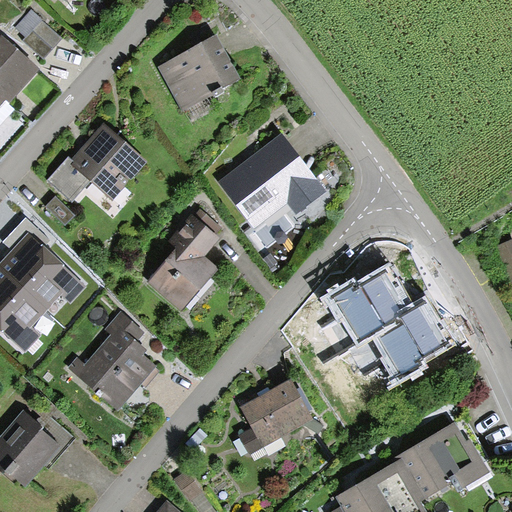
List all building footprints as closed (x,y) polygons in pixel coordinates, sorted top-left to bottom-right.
[(0,125),(14,109),(7,104),(38,68),(35,65),(60,36),(29,9),(5,37),(0,33),(0,125)] [(214,33),(157,64),(181,108),(238,77),(214,33)] [(146,162),(103,124),(53,180),(66,191),(80,175),(110,202),(146,162)] [(279,133),(218,182),(253,226),(285,202),(294,214),(324,190),(279,133)] [(173,246),(145,281),(180,310),(217,265),(202,253),(217,236),(189,214),(166,241),(173,246)] [(13,251),(0,265),(0,267),(68,329),(104,289),(27,219),(4,244),(13,251)] [(511,245),(510,240),(493,247),(511,290),(511,289),(511,245)] [(360,286),(357,281),(334,295),(347,315),(331,325),(362,375),(379,364),(390,383),(449,346),(397,263),(360,286)] [(0,344),(29,372),(68,329),(0,267),(0,344)] [(75,358),(67,369),(117,407),(135,385),(137,386),(154,364),(141,353),(145,348),(135,340),(143,330),(116,309),(105,322),(108,324),(104,330),(107,333),(83,364),(75,358)] [(289,378),(239,405),(252,428),(238,435),(248,453),(311,420),(289,378)] [(42,463),(47,468),(74,435),(49,415),(41,426),(20,409),(0,433),(0,471),(21,488),(42,463)] [(392,456),(394,459),(399,456),(423,496),(449,480),(455,489),(486,470),(475,452),(476,451),(468,437),(463,440),(451,420),(392,456)] [(394,459),(332,497),(337,505),(326,511),(418,511),(425,508),(419,498),(423,496),(399,456),(394,459)] [(178,511),(161,499),(151,511),(178,511)]
